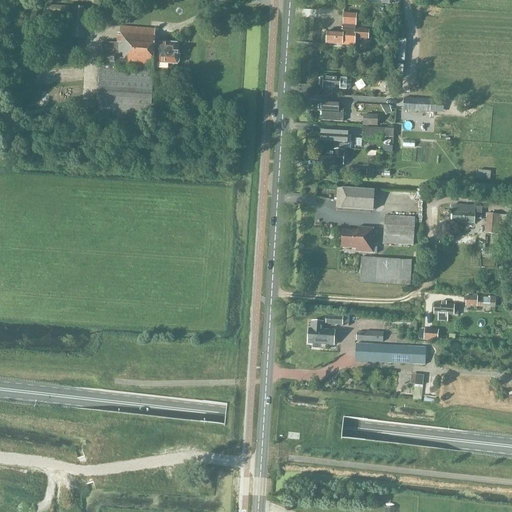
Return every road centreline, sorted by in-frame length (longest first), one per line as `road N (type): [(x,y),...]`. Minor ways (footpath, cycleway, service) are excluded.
road 1 (primary): [(0,387),(511,446)]
road 2 (tertiary): [(261,464),(290,0)]
road 3 (residential): [(0,458),(84,471),(192,456),(261,464)]
